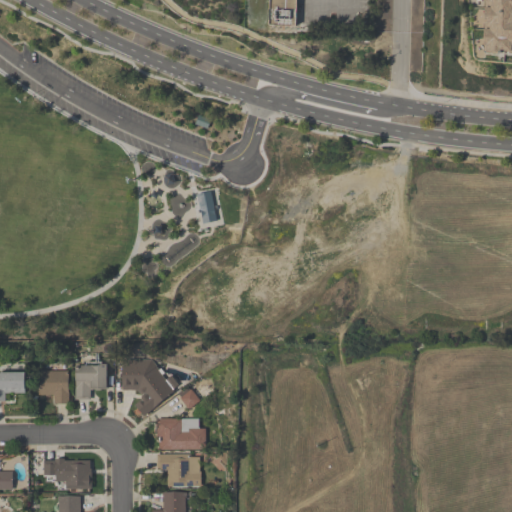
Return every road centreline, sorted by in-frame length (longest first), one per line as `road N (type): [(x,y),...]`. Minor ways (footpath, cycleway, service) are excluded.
road 1 (tertiary): [(29,0),(239,94),(331,120),(511,145)]
road 2 (tertiary): [(280,79),(182,47),(81,0)]
road 3 (tertiary): [(397,107),(374,112),(287,93),(262,100)]
road 4 (tertiary): [(397,107),(280,79)]
road 5 (residential): [(0,438),(120,440)]
